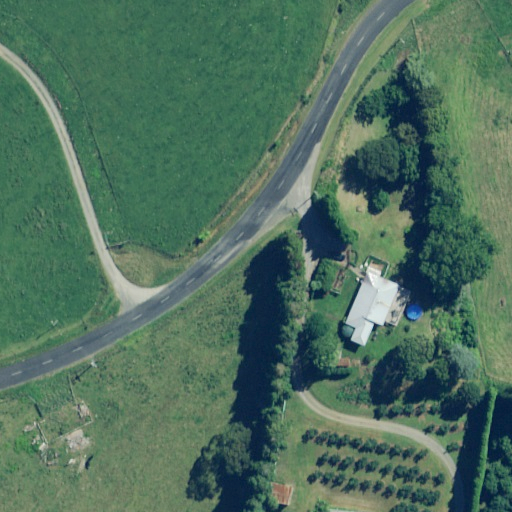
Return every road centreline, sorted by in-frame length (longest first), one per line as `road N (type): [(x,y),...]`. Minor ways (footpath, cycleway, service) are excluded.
road 1 (residential): [(0,392),(72,371),(191,303),(280,184),(387,11),(405,0)]
road 2 (track): [(152,332),(51,84),(0,65)]
